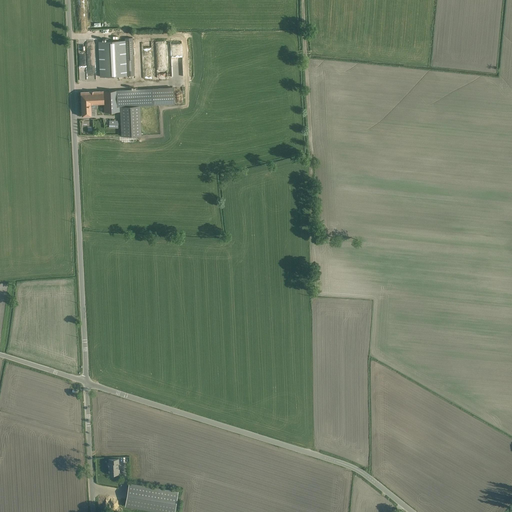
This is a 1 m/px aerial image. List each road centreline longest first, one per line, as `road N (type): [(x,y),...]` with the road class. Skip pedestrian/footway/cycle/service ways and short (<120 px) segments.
road 1 (track): [(303,0),(313,232),(511,254)]
road 2 (unclassified): [(86,383),(68,0)]
road 3 (unclassified): [(86,383),(353,467),(413,511)]
road 4 (unclassified): [(93,511),(86,383)]
